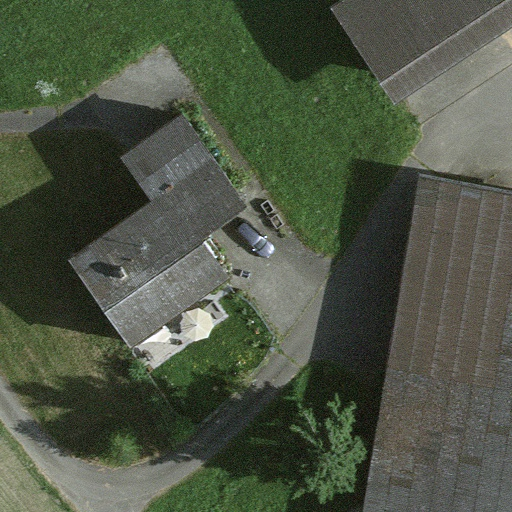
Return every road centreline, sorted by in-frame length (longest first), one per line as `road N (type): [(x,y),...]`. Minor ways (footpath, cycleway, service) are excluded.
road 1 (track): [(96,511),(228,436),(299,365),(444,164),(511,103)]
road 2 (track): [(96,511),(0,400)]
